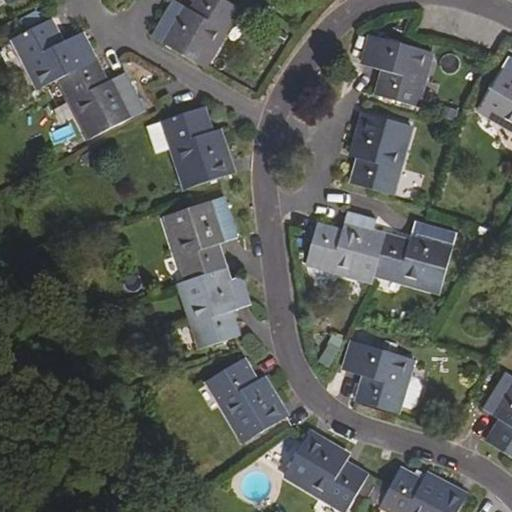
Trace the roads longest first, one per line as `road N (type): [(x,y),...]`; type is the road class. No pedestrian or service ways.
road 1 (residential): [(511,499),(479,469),(376,435),(311,398),(284,349),(263,159),(274,122)]
road 2 (residential): [(274,122),(125,37),(122,0)]
road 3 (residential): [(274,122),(287,80),(341,13),(394,0)]
